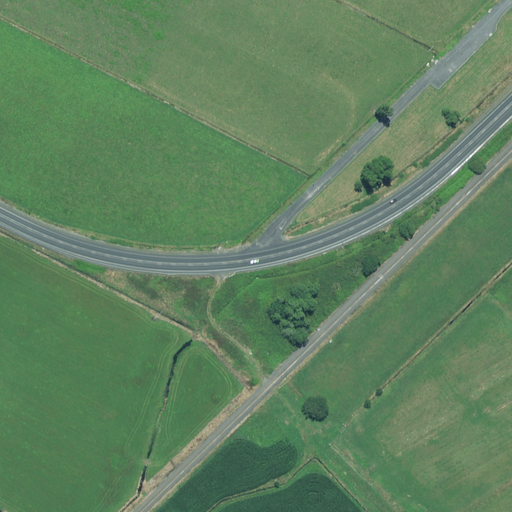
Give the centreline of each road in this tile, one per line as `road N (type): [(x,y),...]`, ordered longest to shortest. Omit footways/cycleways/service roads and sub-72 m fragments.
road 1 (secondary): [(0,214),(66,244),(130,260),(200,265),(267,258),(314,245),(403,201),(511,104)]
road 2 (track): [(511,0),(265,239)]
